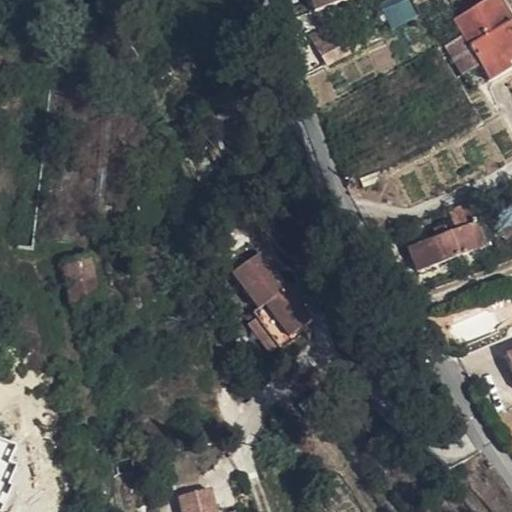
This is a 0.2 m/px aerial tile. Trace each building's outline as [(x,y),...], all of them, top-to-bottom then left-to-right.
[(302,0),(306,10),(334,0),(302,0)] [(511,23),(498,0),(491,0),(458,18),(490,81),(511,69),(511,67),(510,63),(511,61),(511,28),(511,26),(511,25),(511,23)] [(490,81),(458,18),(454,20),(463,36),(479,67),(487,82),(490,81)] [(479,67),(463,36),(447,44),(462,76),(479,67)] [(344,56),(336,42),(318,51),(327,67),(344,56)] [(228,247),(252,284),(273,317),(293,304),(303,298),(292,280),(282,263),(280,265),(256,229),(228,247)] [(473,269),(461,234),(433,244),(423,248),(419,249),(394,260),(402,283),(396,286),(400,297),(473,269)] [(420,240),(423,248),(433,244),(430,236),(420,240)] [(287,259),(282,263),(292,280),(298,275),(287,259)] [(98,309),(88,269),(67,274),(76,315),(98,309)] [(273,317),(252,284),(244,289),(266,323),(273,317)] [(273,317),(266,323),(271,331),(298,313),(293,304),(273,317)] [(511,357),(496,364),(511,397),(511,357)] [(47,511),(38,490),(19,501),(23,511),(47,511)] [(207,511),(205,501),(174,511),(207,511)]
